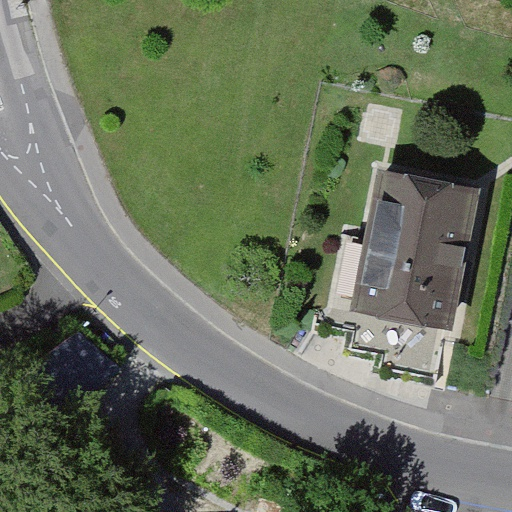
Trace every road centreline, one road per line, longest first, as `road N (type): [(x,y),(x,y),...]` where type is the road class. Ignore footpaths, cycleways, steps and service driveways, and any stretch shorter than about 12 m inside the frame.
road 1 (residential): [(32,184),(137,309),(270,411),(402,469),(511,492)]
road 2 (residential): [(2,0),(32,184)]
